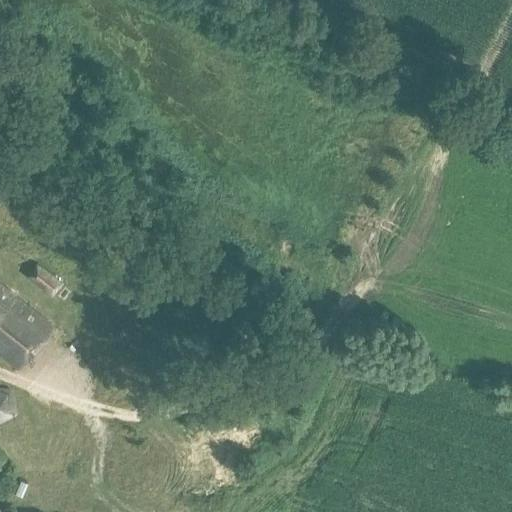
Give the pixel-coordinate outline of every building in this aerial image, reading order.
[(132,4),(138,26),(152,23),(147,1),(132,4)] [(24,244),(36,233),(25,222),(14,233),(24,244)] [(64,282),(42,265),(30,280),(52,297),(64,282)] [(0,351),(19,366),(51,327),(0,284),(0,351)] [(90,305),(63,332),(91,360),(118,333),(90,305)] [(278,381),(261,395),(279,416),(295,401),(278,381)]
